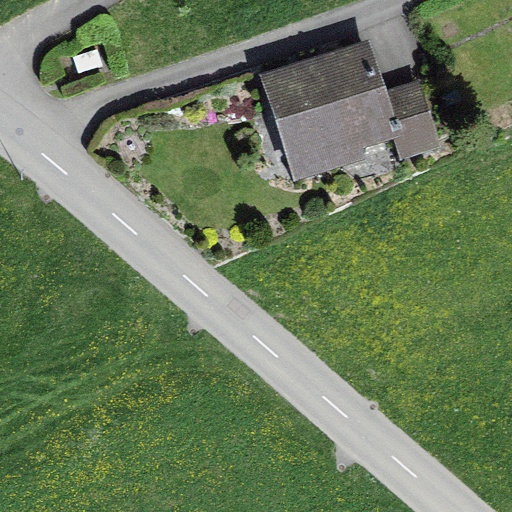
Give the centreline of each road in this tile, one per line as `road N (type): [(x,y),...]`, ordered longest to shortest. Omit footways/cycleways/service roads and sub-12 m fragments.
road 1 (tertiary): [(457,511),(31,144)]
road 2 (residential): [(390,0),(135,88),(31,144)]
